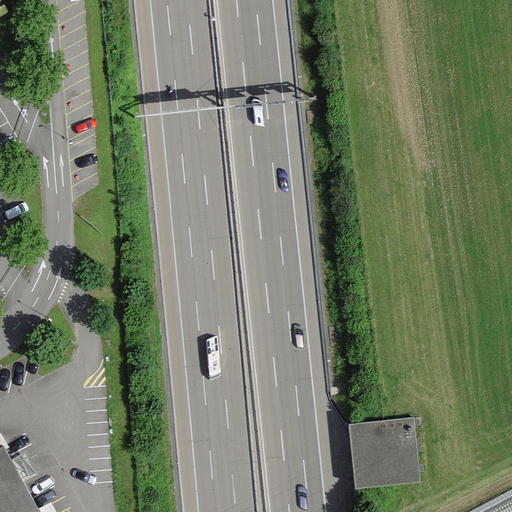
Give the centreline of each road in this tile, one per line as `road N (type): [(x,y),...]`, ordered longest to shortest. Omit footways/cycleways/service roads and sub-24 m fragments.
road 1 (motorway): [(298,511),(245,0)]
road 2 (motorway): [(178,0),(226,511)]
road 3 (unclassified): [(0,340),(45,284),(57,241),(47,0)]
